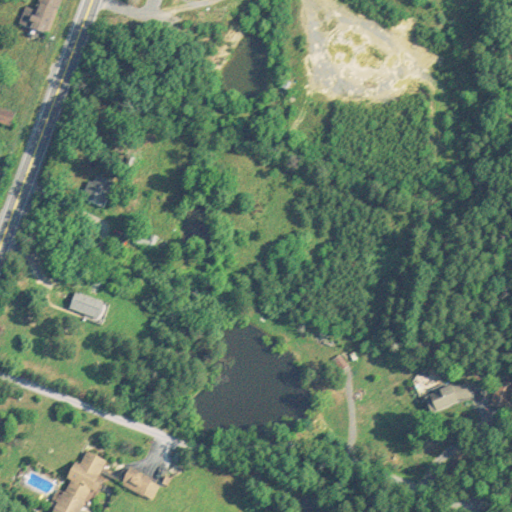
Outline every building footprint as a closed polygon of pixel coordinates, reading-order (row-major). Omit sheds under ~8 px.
[(58,0),(37,0),(36,5),(25,2),(19,20),(48,30),(58,0)] [(0,119),(10,123),(15,108),(0,103),(0,119)] [(82,195),(105,203),(113,177),(91,169),(82,195)] [(105,299),(75,288),(68,305),(99,317),(105,299)] [(430,387),(433,405),(474,399),(471,381),(430,387)] [(108,458),(86,448),(79,461),(74,459),(51,509),(56,511),(80,511),(91,488),(94,489),(108,458)] [(121,481),(152,497),(161,480),(129,464),(121,481)]
